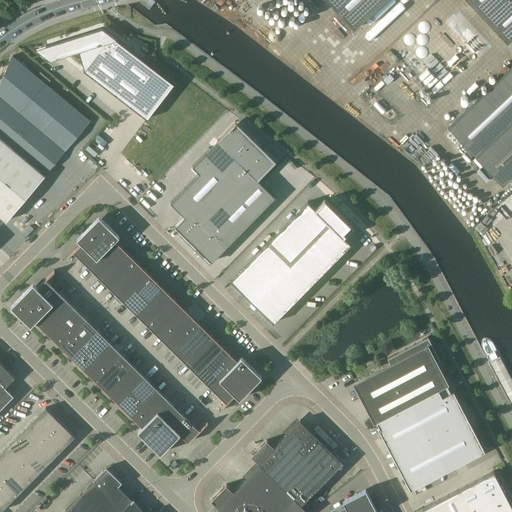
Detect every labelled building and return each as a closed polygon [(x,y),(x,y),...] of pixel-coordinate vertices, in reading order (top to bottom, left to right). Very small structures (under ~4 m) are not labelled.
[(136,0),(149,10),(155,2),(153,0),(136,0)] [(258,0),(252,9),(259,13),(268,0),(258,0)] [(327,0),(354,28),(384,0),(327,0)] [(511,32),(511,0),(464,0),(504,40),(511,32)] [(268,6),(259,14),(263,18),(259,22),(263,26),(276,14),(268,6)] [(99,27),(34,47),(50,59),(79,50),(84,68),(84,70),(146,118),(172,83),(99,27)] [(90,121),(13,56),(13,57),(0,83),(0,215),(6,221),(90,121)] [(511,66),(448,127),(503,186),(511,177),(511,66)] [(388,83),(392,78),(387,74),(383,79),(388,83)] [(258,178),(275,160),(236,121),(193,164),(201,171),(171,201),(186,215),(175,226),(211,261),(276,196),(258,178)] [(511,192),(505,198),(508,202),(502,208),(509,216),(511,213),(511,192)] [(308,201),(244,266),(258,280),(244,294),(273,323),(351,244),(344,237),(345,235),(346,235),(354,228),(350,224),(325,199),(315,209),(308,201)] [(81,243),(64,260),(65,260),(73,252),(226,402),(218,411),(235,394),(239,398),(262,376),(241,355),(237,360),(115,240),(119,235),(99,216),(77,238),(81,243)] [(33,283),(11,305),(31,325),(35,321),(142,426),(138,431),(160,453),(180,433),(188,442),(208,422),(207,421),(199,429),(46,279),(55,271),(54,270),(37,287),(33,283)] [(426,337),(387,358),(392,366),(357,384),(377,423),(380,421),(383,426),(381,427),(412,487),(484,450),(450,385),(448,386),(436,363),(439,361),(426,337)] [(0,408),(13,395),(5,387),(15,377),(0,362),(0,408)] [(75,436),(46,408),(0,454),(0,509),(1,511),(75,436)] [(251,455),(260,464),(296,499),(301,505),(343,462),(300,419),(274,447),(267,440),(251,455)] [(296,499),(260,464),(233,491),(226,484),(211,500),(222,511),(308,511),(301,505),(296,499)] [(106,467),(62,511),(151,511),(149,511),(144,511),(118,485),(121,482),(106,467)] [(511,507),(493,469),(421,506),(424,511),(506,511),(511,509),(511,507)] [(375,511),(378,511),(366,488),(343,500),(345,505),(330,511),(375,511)]
